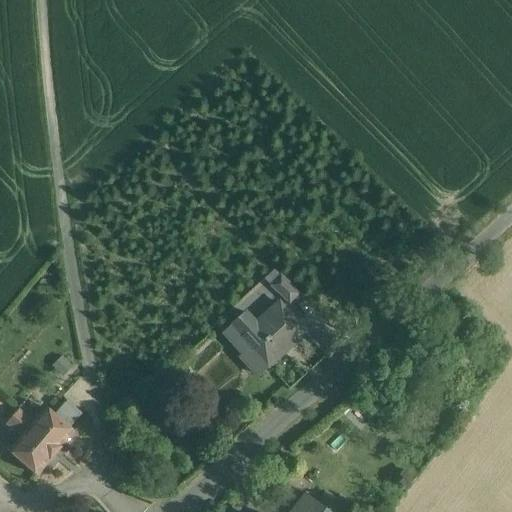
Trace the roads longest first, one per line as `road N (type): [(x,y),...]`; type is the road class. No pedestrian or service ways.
road 1 (residential): [(125,511),(110,484),(64,216),(41,0)]
road 2 (residential): [(511,221),(184,511)]
